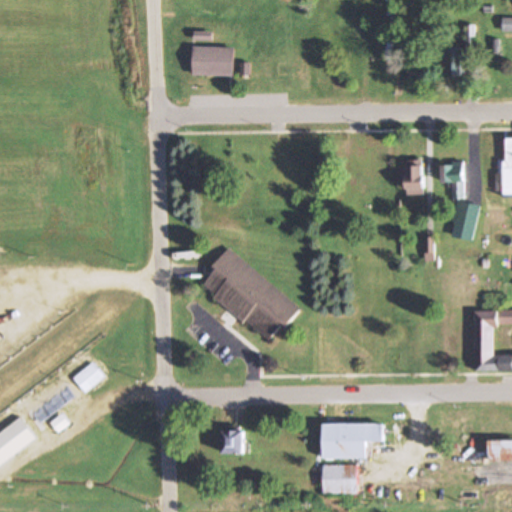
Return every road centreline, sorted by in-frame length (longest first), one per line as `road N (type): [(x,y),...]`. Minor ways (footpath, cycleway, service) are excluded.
road 1 (residential): [(167,511),(153,0)]
road 2 (residential): [(443,111),(158,116)]
road 3 (residential): [(164,399),(449,395)]
